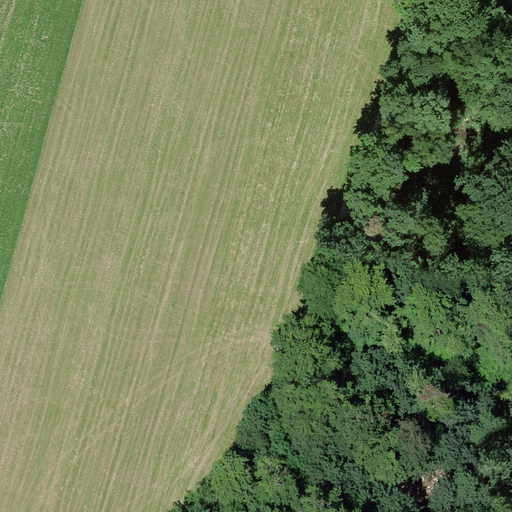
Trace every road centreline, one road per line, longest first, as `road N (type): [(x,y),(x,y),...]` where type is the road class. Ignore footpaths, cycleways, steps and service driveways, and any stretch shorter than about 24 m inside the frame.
road 1 (track): [(415,0),(354,204),(299,350),(396,474),(409,511)]
road 2 (track): [(511,223),(489,258),(396,474)]
road 3 (track): [(207,511),(299,350)]
